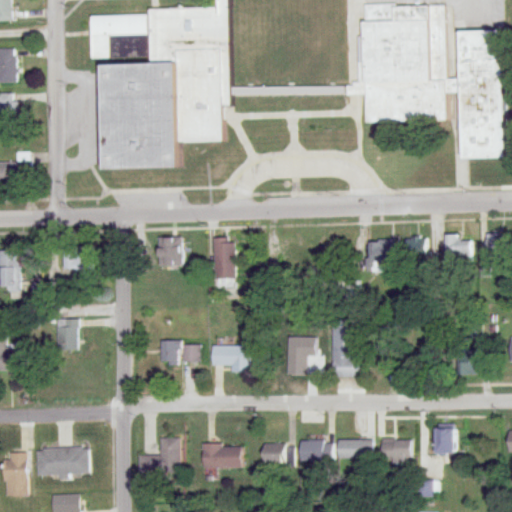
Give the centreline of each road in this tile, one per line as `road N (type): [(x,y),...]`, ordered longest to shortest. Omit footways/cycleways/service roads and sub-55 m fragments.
road 1 (residential): [(0,418),(162,406),(511,401)]
road 2 (secondary): [(511,202),(0,218)]
road 3 (residential): [(122,511),(124,214)]
road 4 (residential): [(59,216),(56,0)]
